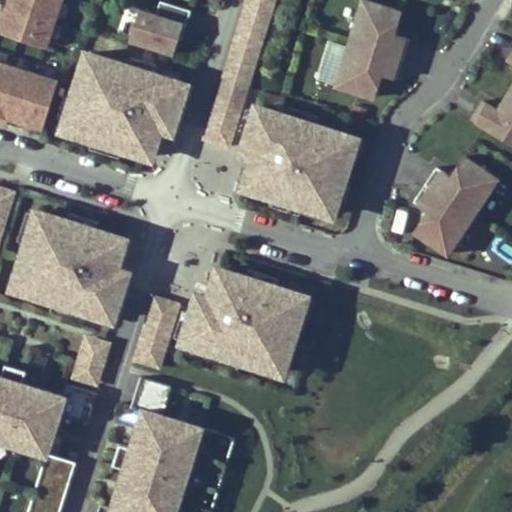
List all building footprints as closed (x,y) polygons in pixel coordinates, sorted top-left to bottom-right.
[(49,48),(64,0),(10,0),(0,33),(49,48)] [(233,153),(281,0),(249,0),(204,144),(233,153)] [(401,11),(363,0),(360,0),(334,89),(374,101),(381,78),(398,83),(410,42),(394,37),(401,11)] [(158,18),(187,27),(192,14),(162,5),(158,18)] [(133,47),(177,61),(187,27),(158,18),(143,14),(133,47)] [(511,147),(511,53),(503,69),(511,73),(511,87),(500,110),(485,102),(472,126),(511,147)] [(179,145),(196,92),(87,57),(61,139),(159,171),(168,142),(179,145)] [(56,78),(0,61),(0,115),(41,128),(56,78)] [(339,230),(367,145),(260,110),(245,156),(256,160),(244,199),(339,230)] [(448,257),(500,180),(462,155),(449,175),(440,169),(415,206),(425,213),(411,233),(448,257)] [(0,252),(18,194),(0,188),(0,252)] [(12,298),(119,332),(136,279),(124,275),(134,245),(38,215),(12,298)] [(290,388),(316,302),(218,272),(209,302),(198,298),(181,355),(290,388)] [(163,373),(185,304),(156,295),(134,364),(163,373)] [(100,391),(115,344),(88,336),(73,382),(100,391)] [(49,458),(61,421),(89,430),(98,399),(68,390),(64,401),(24,388),(27,377),(7,371),(4,381),(0,380),(0,448),(47,463),(49,458)] [(187,511),(212,435),(147,415),(116,511),(187,511)] [(62,511),(77,466),(49,458),(47,463),(32,511),(62,511)]
